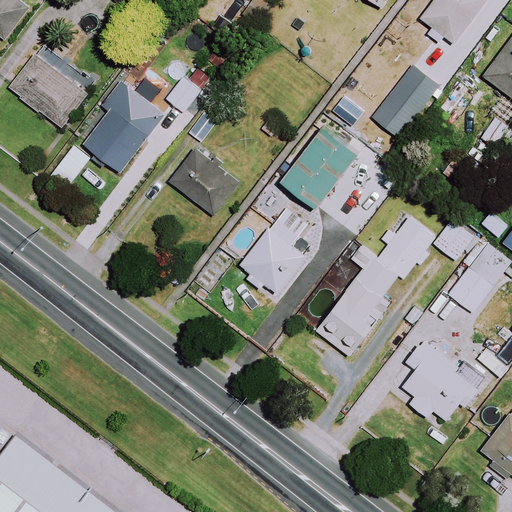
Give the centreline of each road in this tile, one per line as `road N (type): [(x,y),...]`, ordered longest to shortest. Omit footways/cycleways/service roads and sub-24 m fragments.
road 1 (secondary): [(349,511),(0,239)]
road 2 (unknown): [(104,511),(0,427)]
